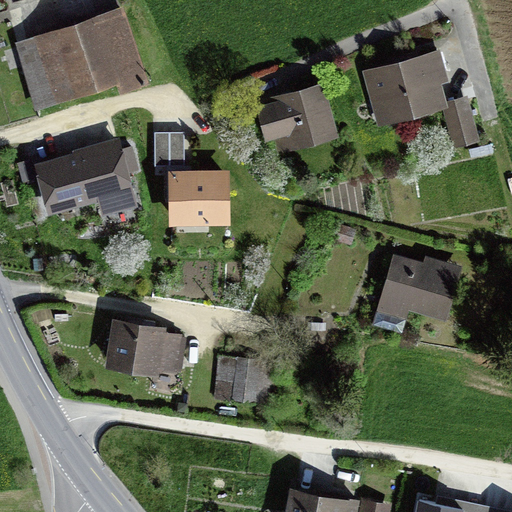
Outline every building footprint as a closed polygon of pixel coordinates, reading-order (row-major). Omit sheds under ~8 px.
[(120,91),(146,83),(122,11),(18,46),(37,103),(116,77),(120,91)] [(437,52),(367,72),(374,97),(387,94),(393,114),(443,101),(437,81),(444,79),(437,52)] [(332,130),(319,84),(267,99),(268,104),(259,107),(267,137),(291,130),(294,141),(332,130)] [(455,139),(474,133),(466,104),(447,110),(455,139)] [(184,135),(154,135),(155,165),(184,165),(184,135)] [(121,149),(120,146),(41,167),(51,206),(99,193),(104,210),(136,202),(127,171),(137,168),(131,146),(121,149)] [(226,217),(225,174),(206,174),(206,171),(192,171),(192,174),(173,175),(173,217),(226,217)] [(445,315),(457,274),(395,256),(383,297),(381,297),(373,323),(402,332),(409,305),(445,315)] [(155,367),(173,369),(178,334),(161,331),(161,329),(154,328),(155,321),(144,319),(142,326),(116,322),(110,362),(155,369),(155,367)] [(217,395),(271,401),(275,371),(263,370),(264,365),(257,364),(258,359),(222,355),(217,395)] [(309,381),(324,383),(327,357),(313,355),(309,381)] [(352,511),(354,503),(295,491),(290,511),(352,511)] [(416,511),(461,511),(462,508),(419,498),(416,511)] [(384,511),(386,507),(366,503),(363,511),(384,511)]
